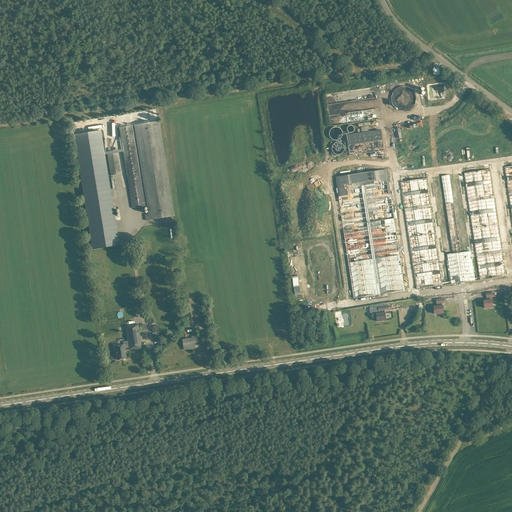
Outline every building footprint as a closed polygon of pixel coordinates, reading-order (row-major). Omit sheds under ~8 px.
[(391,105),(411,110),(416,90),(396,85),(391,105)] [(376,130),(372,109),(366,110),(359,108),(355,108),(355,111),(346,113),(345,102),(327,105),(331,126),(334,125),(334,124),(337,122),(337,123),(341,122),(340,122),(341,118),(351,121),(351,119),(348,118),(354,114),(355,122),(346,124),(347,134),(360,126),(361,132),(368,131),(367,125),(370,125),(373,130),(376,130)] [(145,220),(175,216),(160,121),(134,125),(148,214),(144,214),(145,220)] [(133,125),(120,127),(133,208),(145,206),(133,125)] [(331,137),(339,137),(340,129),(332,128),(331,137)] [(101,130),(74,135),(92,249),(119,244),(101,130)] [(346,134),(349,155),(377,152),(377,156),(384,155),(381,130),(346,134)] [(118,153),(108,154),(111,175),(121,174),(118,153)] [(461,162),(460,154),(454,155),(454,157),(450,158),(451,163),(461,162)] [(511,165),(504,167),(505,173),(501,174),(503,187),(507,186),(510,202),(505,203),(507,216),(511,215),(511,216),(511,231),(509,232),(511,244),(511,243),(511,271),(510,272),(510,275),(511,274),(511,165)] [(360,240),(356,239),(356,243),(353,242),(354,238),(346,236),(353,297),(403,291),(388,169),(336,176),(342,223),(347,223),(347,229),(349,221),(353,220),(354,225),(353,229),(357,229),(357,228),(370,231),(358,232),(358,231),(358,232),(356,232),(358,233),(357,238),(359,238),(358,233),(365,234),(364,238),(361,237),(362,247),(357,246),(357,240),(360,240)] [(416,288),(507,276),(492,169),(453,174),(454,181),(462,180),(464,191),(467,191),(469,208),(465,209),(466,221),(471,220),(473,235),(471,236),(473,250),(446,254),(450,280),(447,281),(445,266),(440,267),(438,251),(443,251),(441,239),(437,239),(429,178),(401,181),(416,288)] [(456,223),(450,174),(442,175),(448,222),(451,221),(451,224),(456,223)] [(461,251),(457,228),(449,229),(453,252),(461,251)] [(495,296),(495,293),(486,294),(487,297),(488,300),(484,300),(485,308),(494,307),(493,299),(492,297),(495,296)] [(188,326),(197,325),(192,298),(184,299),(188,326)] [(445,302),(445,299),(436,300),(437,303),(438,306),(434,306),(435,314),(444,313),(443,305),(443,303),(445,302)] [(377,307),(377,308),(378,311),(379,311),(379,314),(376,314),(377,321),(386,320),(385,313),(384,313),(384,310),(388,309),(388,305),(377,307)] [(132,346),(141,345),(138,325),(126,326),(128,340),(131,339),(132,346)] [(198,340),(198,339),(197,335),(191,336),(192,338),(182,339),(183,345),(184,350),(195,348),(195,345),(199,345),(198,340)] [(131,339),(128,340),(128,341),(123,342),(124,345),(115,347),(116,355),(117,355),(117,360),(126,358),(125,348),(129,347),(129,350),(133,349),(132,346),(131,339)]
